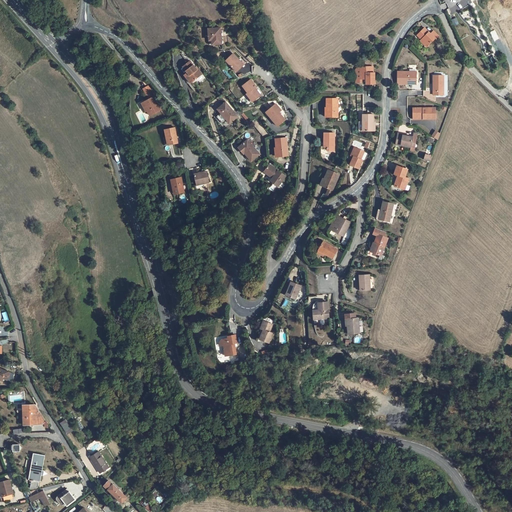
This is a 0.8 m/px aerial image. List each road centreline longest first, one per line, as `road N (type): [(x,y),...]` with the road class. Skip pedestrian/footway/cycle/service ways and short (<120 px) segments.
road 1 (secondary): [(477,511),(431,453),(212,403),(183,380),(101,106),(57,51)]
road 2 (residential): [(112,511),(31,388),(0,276)]
road 3 (residential): [(184,117),(244,190),(254,227),(237,301),(251,305),(274,277)]
road 4 (residential): [(274,277),(277,238),(305,185),(306,127),(261,69)]
road 5 (residential): [(83,24),(120,43),(184,117)]
road 6 (unclassified): [(511,108),(461,54),(435,3)]
road 7 (residential): [(274,277),(312,217),(358,185)]
